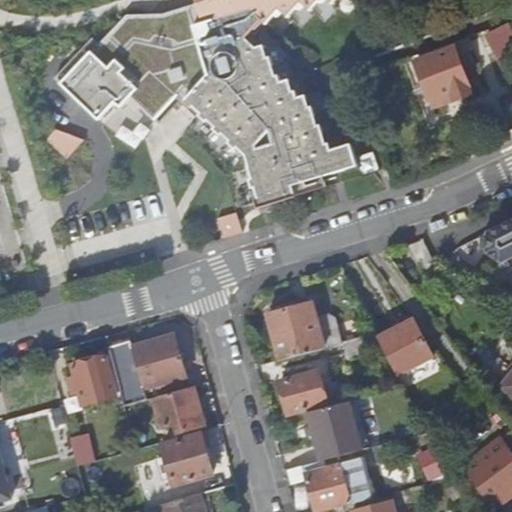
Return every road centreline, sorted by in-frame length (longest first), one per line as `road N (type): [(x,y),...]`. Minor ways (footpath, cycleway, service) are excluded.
road 1 (residential): [(200,281),(511,168)]
road 2 (residential): [(269,511),(214,304),(200,281)]
road 3 (residential): [(0,337),(200,281)]
